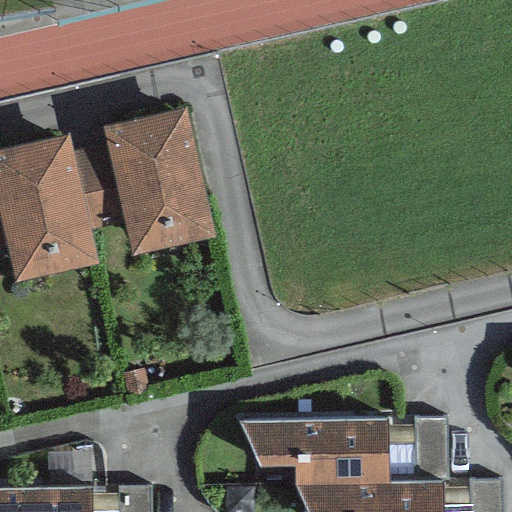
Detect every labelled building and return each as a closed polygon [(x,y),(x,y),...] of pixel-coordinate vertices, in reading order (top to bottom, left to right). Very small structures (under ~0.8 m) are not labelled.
[(105,141),(73,149),(91,226),(125,218),(132,250),(214,231),(184,102),(101,121),(105,141)] [(73,149),(68,129),(0,144),(0,246),(6,245),(13,277),(98,257),(91,226),(73,149)] [(336,417),(247,420),(256,459),(294,460),(298,486),(388,483),(386,416),(336,417)] [(388,483),(298,486),(311,511),(439,511),(439,482),(388,483)] [(35,486),(0,487),(0,511),(85,511),(85,485),(35,486)]
